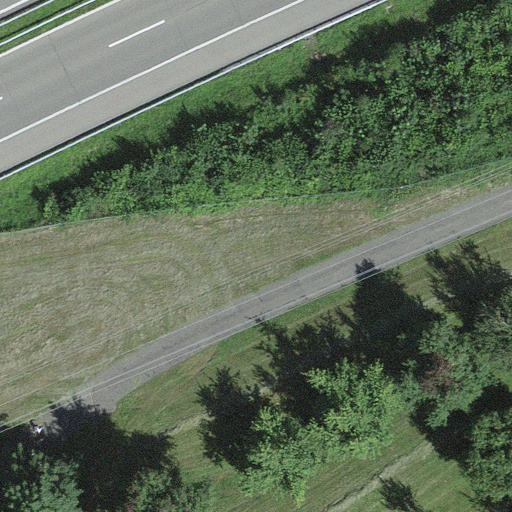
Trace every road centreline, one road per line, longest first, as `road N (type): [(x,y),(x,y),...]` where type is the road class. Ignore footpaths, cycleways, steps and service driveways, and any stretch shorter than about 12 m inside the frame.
road 1 (unclassified): [(0,500),(105,411),(172,368),(511,220)]
road 2 (motorway): [(0,102),(217,0)]
